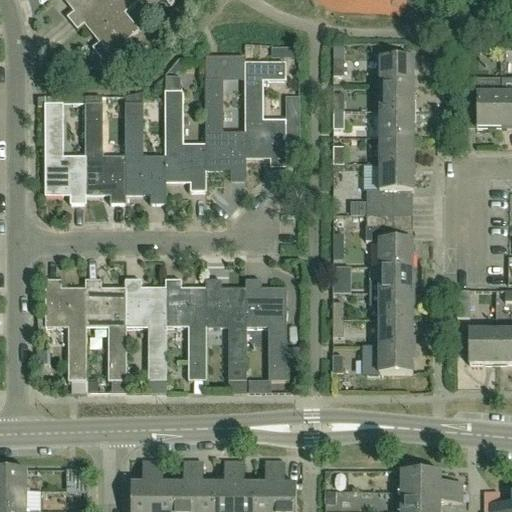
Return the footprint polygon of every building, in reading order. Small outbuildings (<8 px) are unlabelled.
[(78,32),(86,26),(117,0),(116,0),(115,1),(113,0),(65,0),(76,13),(68,19),(78,32)] [(117,0),(86,26),(101,44),(93,51),(103,63),(126,45),(127,44),(140,33),(126,15),(144,0),(164,0),(171,8),(181,0),(117,0)] [(61,45),(78,36),(73,27),(56,37),(61,45)] [(329,50),(358,53),(359,37),(331,33),(329,50)] [(295,51),(283,51),(283,61),(295,61),(295,51)] [(335,62),(335,80),(345,80),(345,62),(335,62)] [(381,63),(380,89),(414,89),(414,63),(381,63)] [(246,67),(247,137),(247,162),(272,161),(272,172),(287,171),(287,151),(287,137),(287,126),(287,124),(264,124),(264,85),(286,85),(286,67),(246,67)] [(166,79),(166,95),(167,185),(190,185),(190,195),(207,195),(207,174),(206,83),(206,150),(185,150),(184,95),(181,95),(181,80),(166,79)] [(247,162),(247,137),(225,137),(225,83),(206,83),(207,174),(231,174),(231,184),(247,183),(247,162)] [(476,132),(501,132),(501,96),(477,96),(477,83),(463,83),(463,107),(476,107),(476,132)] [(380,89),(380,115),(414,115),(414,89),(380,89)] [(127,108),(127,197),(151,197),(151,208),(167,208),(167,185),(166,95),(166,161),(144,161),(144,95),(134,99),(126,99),(126,108),(127,108)] [(511,95),(501,96),(501,132),(511,132),(511,95)] [(335,115),(345,115),(345,98),(335,98),(335,115)] [(86,108),(87,108),(87,197),(111,197),(111,208),(127,208),(127,197),(127,108),(126,108),(127,160),(104,161),(104,108),(103,108),(103,100),(86,100),(86,108)] [(87,208),(87,197),(87,108),(86,108),(86,161),(64,161),(64,108),(46,108),(46,200),(71,200),(71,208),(87,208)] [(335,115),(335,132),(345,132),(345,115),(335,115)] [(379,134),(378,115),(351,117),(352,136),(379,134)] [(380,115),(380,141),(414,141),(414,115),(380,115)] [(287,137),(287,151),(298,151),(298,126),(287,126),(287,137)] [(380,141),(380,168),(414,168),(414,141),(380,141)] [(335,168),(345,168),(344,150),(335,150),(335,168)] [(368,195),(368,206),(394,206),(394,195),(414,195),(414,168),(380,168),(380,195),(368,195)] [(436,227),(437,205),(418,205),(418,227),(436,227)] [(368,206),(368,215),(368,219),(394,219),(394,206),(368,206)] [(380,244),(380,270),(413,270),(413,244),(394,244),(394,219),(368,219),(368,244),(380,244)] [(335,270),(334,288),(344,288),(344,270),(335,270)] [(413,270),(380,270),(380,285),(371,285),(371,297),(413,297),(413,270)] [(87,385),(87,331),(87,284),(87,294),(62,294),(62,284),(47,285),(47,332),(70,332),(70,385),(87,385)] [(127,284),(127,294),(102,294),(102,284),(87,284),(87,331),(109,331),(109,385),(114,385),(114,397),(126,397),(126,385),(127,385),(127,331),(127,284)] [(167,331),(167,284),(167,294),(142,294),(142,284),(127,284),(127,331),(149,331),(150,385),(167,385),(167,331)] [(207,331),(207,293),(182,293),(182,284),(167,284),(167,331),(189,331),(189,384),(207,384),(207,331)] [(222,284),(207,284),(207,293),(207,331),(229,331),(230,384),(247,384),(247,331),(247,284),(247,293),(222,294),(222,284)] [(247,284),(247,331),(269,331),(270,384),(287,384),(287,292),(262,292),(262,284),(247,284)] [(457,294),(457,320),(470,320),(470,294),(457,294)] [(380,310),(380,323),(413,323),(413,297),(371,297),(371,309),(380,310)] [(334,323),(344,323),(344,306),(334,306),(334,323)] [(334,323),(334,341),(344,341),(344,323),(334,323)] [(380,323),(379,350),(413,350),(413,323),(380,323)] [(469,367),(496,367),(496,333),(469,333),(469,367)] [(511,333),(496,333),(496,367),(511,367),(511,333)] [(413,378),(413,350),(379,350),(379,351),(362,351),(362,380),(379,380),(379,378),(413,378)] [(344,359),(334,359),(334,377),(344,377),(344,359)] [(248,397),(260,396),(260,384),(248,384),(248,397)] [(98,397),(98,385),(87,385),(87,397),(98,397)] [(132,511),(154,511),(154,486),(154,465),(144,465),(144,487),(133,487),(132,511)] [(163,465),(154,465),(154,486),(154,511),(174,511),(175,488),(163,488),(163,465)] [(185,488),(175,488),(174,511),(194,511),(195,486),(195,466),(185,465),(185,488)] [(214,511),(215,488),(204,488),(204,466),(195,466),(195,486),(194,511),(214,511)] [(226,488),(215,488),(214,511),(235,511),(235,486),(236,466),(226,466),(226,488)] [(255,511),(256,488),(245,488),(245,466),(236,466),(235,486),(235,511),(255,511)] [(266,488),(256,488),(255,511),(276,511),(276,487),(276,466),(266,466),(266,488)] [(297,511),(297,487),(285,487),(286,466),(276,466),(276,487),(276,511),(297,511)] [(0,494),(28,495),(28,474),(0,473),(0,494)] [(402,475),(402,496),(464,497),(464,487),(442,486),(443,475),(402,475)] [(0,494),(0,511),(27,511),(28,495),(0,494)] [(490,511),(511,511),(511,495),(511,507),(491,507),(490,511)] [(401,511),(441,511),(442,506),(464,506),(464,497),(402,496),(401,511)]
